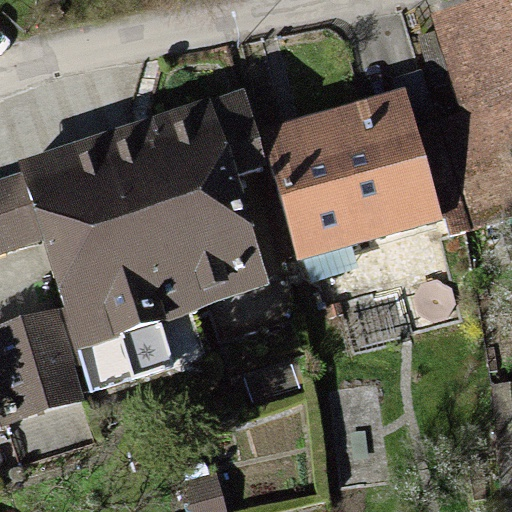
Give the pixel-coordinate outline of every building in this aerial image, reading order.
[(511,13),(436,35),(462,124),(476,172),(502,165),(511,161),(511,13)] [(51,333),(60,364),(293,290),(238,115),(0,189),(0,260),(25,252),(51,333)] [(396,120),(259,158),(294,282),(431,243),(402,141),(396,120)] [(462,124),(402,141),(431,243),(511,227),(511,201),(502,165),(476,172),(462,124)] [(60,364),(51,333),(0,348),(0,412),(6,431),(76,409),(60,364)]
